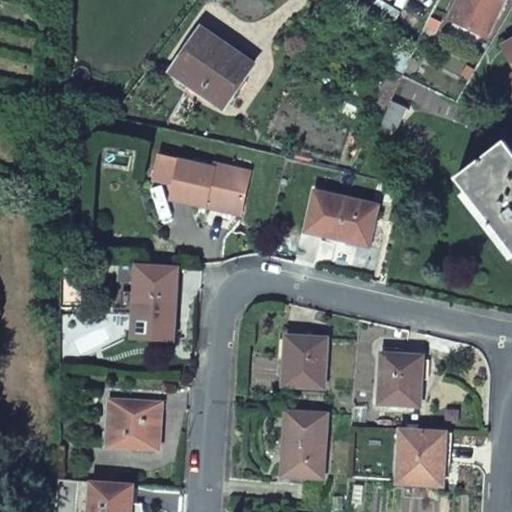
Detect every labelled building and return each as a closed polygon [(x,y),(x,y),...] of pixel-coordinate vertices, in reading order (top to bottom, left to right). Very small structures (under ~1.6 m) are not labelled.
[(455,0),(447,18),(484,38),(503,0),(455,0)] [(223,107),(254,64),(204,27),(176,65),(206,87),(202,92),(223,107)] [(511,99),(511,41),(501,48),(511,69),(511,75),(500,83),(505,90),(510,97),(511,99)] [(206,87),(176,65),(170,74),(200,95),(202,92),(206,87)] [(511,149),(504,140),(456,176),(487,217),(481,221),(489,231),(495,227),(511,247),(511,149)] [(167,196),(203,204),(204,199),(238,208),(245,174),(247,169),(214,162),(213,166),(156,153),(150,177),(170,181),(167,196)] [(304,231),(366,244),(374,203),(313,189),(304,231)] [(203,204),(236,212),(238,208),(204,199),(203,204)] [(57,277),(81,278),(82,260),(57,259),(57,277)] [(170,338),(174,264),(131,262),(128,336),(170,338)] [(324,335),(283,332),(280,382),(322,384),(324,335)] [(375,349),(373,401),(415,402),(417,351),(375,349)] [(109,396),(106,444),(156,446),(158,399),(109,396)] [(281,409),(279,475),(320,477),(324,411),(281,409)] [(436,462),(437,429),(396,426),(394,480),(440,483),(442,462),(436,462)] [(129,511),(131,484),(90,481),(87,511),(129,511)]
